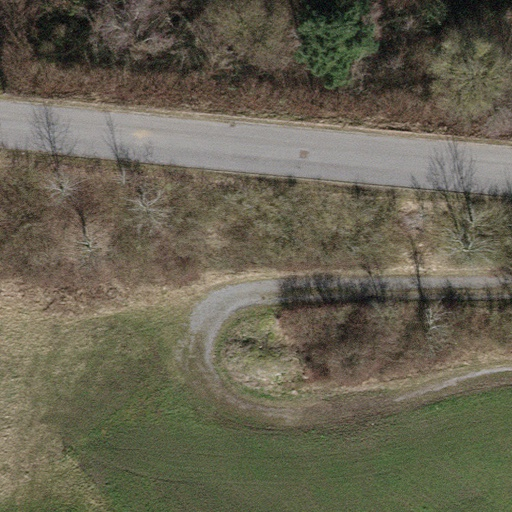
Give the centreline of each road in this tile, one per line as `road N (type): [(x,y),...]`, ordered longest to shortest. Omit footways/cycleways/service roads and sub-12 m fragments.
road 1 (track): [(511,372),(277,416),(225,409),(196,365),(208,322),(256,298),(511,286)]
road 2 (unclassified): [(511,166),(0,124)]
